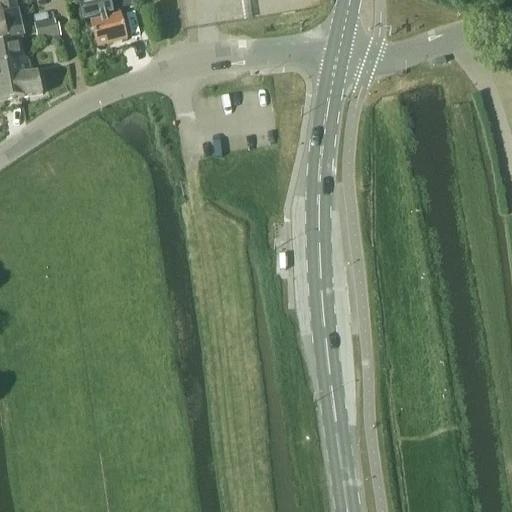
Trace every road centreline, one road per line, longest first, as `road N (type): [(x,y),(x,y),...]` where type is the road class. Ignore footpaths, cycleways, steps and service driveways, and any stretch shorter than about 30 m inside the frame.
road 1 (secondary): [(348,511),(320,287),(321,174),(338,51)]
road 2 (tertiary): [(0,156),(104,96),(175,67),(265,50),(338,51)]
road 3 (tertiary): [(338,51),(397,58),(511,19)]
road 4 (track): [(34,372),(0,227)]
